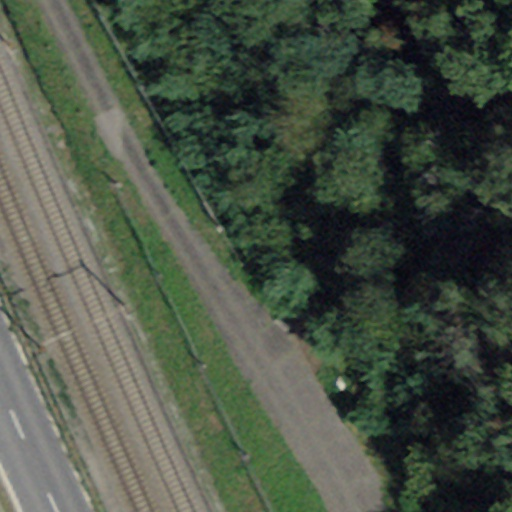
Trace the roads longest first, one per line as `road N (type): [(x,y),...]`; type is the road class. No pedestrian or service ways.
road 1 (unclassified): [(47,0),(305,511)]
road 2 (primary): [(56,511),(0,390)]
